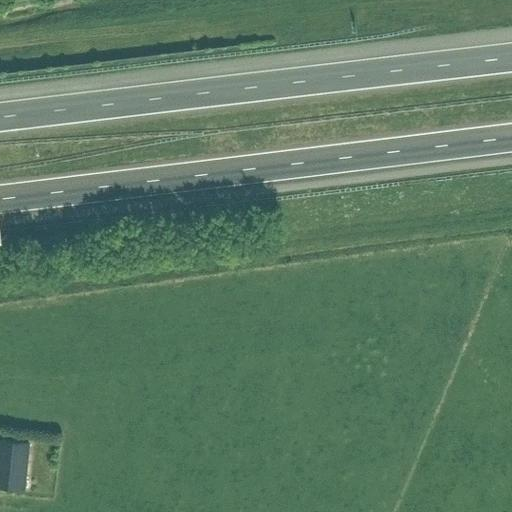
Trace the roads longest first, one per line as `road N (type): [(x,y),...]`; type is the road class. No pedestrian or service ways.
road 1 (motorway): [(0,199),(511,137)]
road 2 (motorway): [(511,57),(0,118)]
